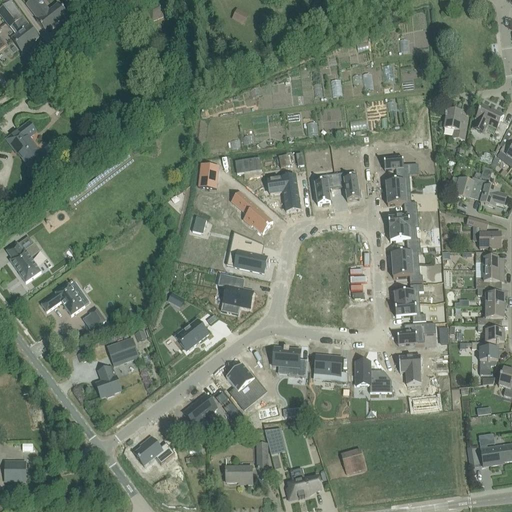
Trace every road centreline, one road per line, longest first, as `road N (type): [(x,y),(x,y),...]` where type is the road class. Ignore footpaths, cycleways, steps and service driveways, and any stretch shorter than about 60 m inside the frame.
road 1 (residential): [(269,325),(378,344),(371,222)]
road 2 (residential): [(98,448),(269,325)]
road 3 (residential): [(371,222),(294,232),(269,325)]
road 4 (unclassified): [(98,448),(0,317)]
road 5 (track): [(0,103),(118,0)]
